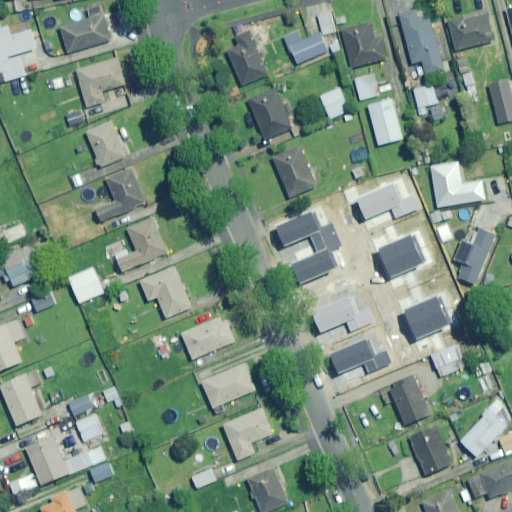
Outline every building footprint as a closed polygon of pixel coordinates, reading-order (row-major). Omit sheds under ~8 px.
[(111,41),(99,1),(78,7),(82,20),(60,27),(68,54),(111,41)] [(426,77),(443,73),(427,8),(399,15),(411,64),(422,61),(426,77)] [(487,14),(448,24),(455,52),(494,42),(487,14)] [(352,69),(388,60),(379,22),(342,31),(352,69)] [(5,82),(25,77),(19,54),(35,50),(30,31),(11,37),(8,27),(0,29),(0,73),(3,73),(5,82)] [(268,76),(250,31),(232,38),(236,47),(227,50),(242,87),(268,76)] [(125,86),(117,59),(76,70),(87,108),(105,103),(102,92),(125,86)] [(471,74),(463,76),(470,103),(478,101),(471,74)] [(60,75),(51,78),(55,90),(64,87),(60,75)] [(360,101),(379,96),(373,75),(354,80),(360,101)] [(511,94),(509,82),(489,86),(498,125),(511,121),(511,94)] [(418,109),(437,104),(433,86),(414,90),(418,109)] [(264,141),(291,130),(275,89),(248,100),(264,141)] [(339,89),(320,97),(330,119),(349,112),(339,89)] [(392,100),(368,106),(378,146),(402,140),(392,100)] [(446,106),(427,113),(432,125),(451,117),(446,106)] [(126,157),(112,122),(86,133),(101,168),(126,157)] [(289,199),(317,187),(300,147),(273,158),(289,199)] [(461,185),(458,163),(431,166),(437,207),(484,201),(481,183),(461,185)] [(146,204),(132,169),(106,179),(116,202),(96,210),(101,223),(146,204)] [(355,184),(352,176),(333,183),(336,191),(355,184)] [(374,180),(360,187),(364,195),(378,188),(374,180)] [(347,255),(328,209),(299,221),(314,256),(318,255),(323,265),(347,255)] [(451,210),(440,215),(439,211),(429,216),(434,225),(443,220),(444,222),(454,217),(451,210)] [(168,255),(153,219),(127,229),(136,252),(128,255),(126,250),(115,255),(122,273),(168,255)] [(25,236),(20,225),(2,232),(7,244),(25,236)] [(452,240),(446,225),(436,228),(442,243),(452,240)] [(473,246),(462,242),(454,260),(464,264),(458,279),(475,286),(496,236),(480,229),(473,246)] [(0,259),(0,276),(4,285),(10,283),(13,289),(38,277),(30,259),(34,258),(29,247),(0,259)] [(104,293),(93,267),(68,278),(80,304),(104,293)] [(192,309),(175,267),(140,282),(148,302),(157,298),(166,319),(192,309)] [(360,303),(377,296),(367,271),(319,290),(327,308),(333,306),(337,316),(361,306),(360,303)] [(143,306),(137,289),(117,296),(123,314),(143,306)] [(55,305),(49,292),(31,300),(37,313),(55,305)] [(395,354),(380,316),(365,322),(370,334),(343,345),(354,371),(395,354)] [(193,360),(235,342),(226,321),(223,322),(221,318),(182,335),(193,360)] [(25,339),(18,321),(0,328),(0,372),(21,363),(13,344),(25,339)] [(454,346),(431,355),(440,378),(463,369),(454,346)] [(202,383),(205,391),(216,415),(224,411),(222,406),(256,391),(244,365),(202,383)] [(42,384),(36,371),(0,386),(0,388),(17,427),(42,416),(30,389),(42,384)] [(405,426),(429,416),(413,379),(390,389),(405,426)] [(102,392),(107,403),(117,399),(112,387),(102,392)] [(273,435),(263,410),(223,426),(238,462),(255,455),(251,444),(273,435)] [(460,442),(477,458),(507,426),(490,410),(460,442)] [(104,434),(95,415),(76,423),(84,443),(104,434)] [(133,433),(129,423),(119,426),(123,437),(133,433)] [(425,476),(451,465),(435,427),(409,437),(425,476)] [(511,449),(511,433),(498,440),(504,453),(511,449)] [(42,487),(106,460),(100,446),(64,461),(53,436),(26,448),(42,487)] [(211,446),(207,437),(196,442),(200,451),(211,446)] [(494,470),(467,481),(471,492),(474,500),(487,495),(489,500),(511,490),(511,459),(493,467),(494,470)] [(89,470),(94,484),(113,476),(108,462),(89,470)] [(268,511),(289,504),(276,469),(247,479),(258,511),(268,511)] [(215,482),(210,470),(192,478),(197,489),(215,482)] [(37,487),(33,475),(9,484),(14,496),(37,487)] [(86,506),(78,488),(51,499),(53,504),(41,509),(41,511),(74,511),(86,506)] [(457,511),(450,491),(422,502),(425,511),(457,511)]
